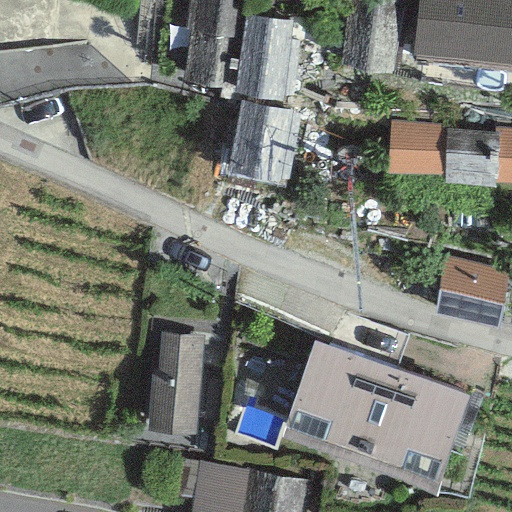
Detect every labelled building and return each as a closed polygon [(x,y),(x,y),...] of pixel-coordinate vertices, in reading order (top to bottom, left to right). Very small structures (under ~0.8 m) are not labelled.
[(231,90),(244,8),(244,0),(189,0),(185,28),(189,29),(182,82),(231,90)] [(347,0),(339,61),(393,68),(402,0),(347,0)] [(511,0),(418,0),(413,51),(511,61),(511,0)] [(244,8),(231,90),(282,98),(295,16),(244,8)] [(294,122),(250,110),(235,166),(279,178),(294,122)] [(447,124),(390,120),(386,169),(444,173),(446,128),(447,124)] [(511,125),(494,125),(494,130),(497,130),(496,179),(511,179),(511,125)] [(494,130),(446,128),(444,173),(443,180),(495,182),(496,179),(497,130),(494,130)] [(447,309),(508,315),(511,269),(511,261),(451,256),(447,309)] [(203,332),(160,331),(158,367),(150,367),(148,429),(199,431),(203,332)] [(313,336),(279,430),(435,485),(468,391),(313,336)] [(303,511),(309,479),(198,461),(190,511),(303,511)]
